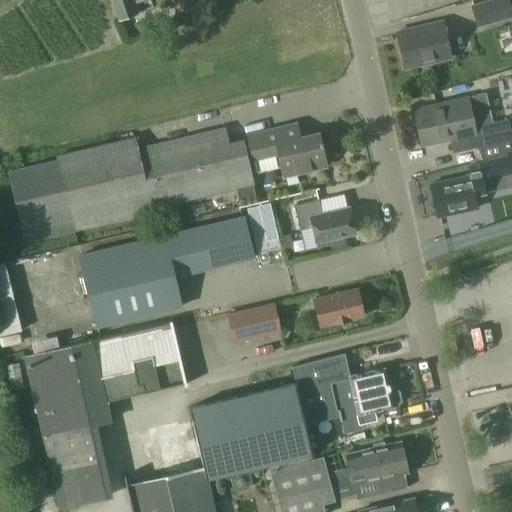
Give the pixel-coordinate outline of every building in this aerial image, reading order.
[(138,15),(133,0),(110,0),(118,22),(138,15)] [(511,18),(511,14),(507,0),(491,0),(471,6),(477,29),(511,18)] [(450,58),(442,23),(397,33),(405,68),(450,58)] [(452,102),(413,111),(421,146),(476,134),(482,161),(506,155),(506,153),(511,151),(511,138),(508,119),(492,123),(485,94),(467,98),(452,102)] [(289,126),(259,133),(246,136),(255,174),(281,168),(283,177),(326,167),(318,134),(292,140),(289,126)] [(145,148),(146,152),(160,206),(235,189),(238,201),(255,197),(242,141),(228,145),(224,129),(145,148)] [(161,210),(160,206),(146,152),(139,153),(135,138),(56,156),(57,160),(8,172),(24,242),(161,210)] [(469,176),(430,185),(438,217),(477,208),(474,196),(511,187),(511,170),(508,155),(477,163),(477,165),(467,168),(469,176)] [(322,215),(318,200),(295,206),(301,231),(312,229),(316,243),(334,239),(344,236),(355,234),(349,208),(322,215)] [(255,253),(278,249),(271,202),(247,205),(255,253)] [(191,206),(194,216),(205,213),(203,203),(191,206)] [(165,212),(168,223),(180,220),(177,209),(165,212)] [(255,259),(245,216),(78,255),(96,329),(183,308),(175,278),(255,259)] [(336,248),(346,246),(344,236),(334,239),(336,248)] [(10,262),(0,263),(0,333),(26,327),(10,262)] [(363,316),(357,289),(313,299),(318,318),(331,315),(333,324),(363,316)] [(281,331),(274,304),(228,315),(234,342),(281,331)] [(42,436),(97,425),(112,422),(108,401),(183,384),(184,386),(186,385),(171,322),(23,356),(32,394),(29,394),(30,400),(33,399),(42,436)] [(389,391),(384,369),(349,377),(343,353),(290,365),(294,382),(295,382),(295,385),(303,415),(335,408),(335,412),(338,411),(344,434),(363,430),(361,424),(377,421),(375,411),(398,406),(400,402),(398,392),(394,390),(389,391)] [(404,390),(399,391),(400,398),(419,395),(414,362),(400,364),(404,390)] [(21,386),(18,364),(6,366),(10,388),(21,386)] [(203,469),(205,479),(312,454),(303,415),(295,385),(189,410),(203,469)] [(327,473),(323,457),(270,472),(280,511),(324,511),(323,505),(356,496),(357,500),(407,488),(404,474),(408,473),(400,442),(346,455),(349,468),(327,473)] [(233,487),(240,491),(248,490),(252,483),(250,475),(244,471),(236,472),(231,479),(233,487)] [(416,511),(414,499),(359,511),(416,511)]
